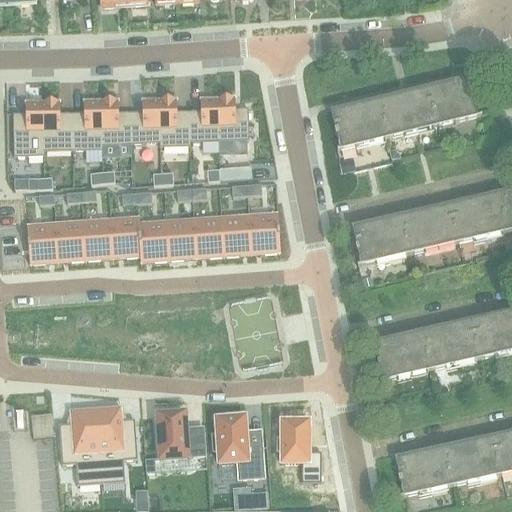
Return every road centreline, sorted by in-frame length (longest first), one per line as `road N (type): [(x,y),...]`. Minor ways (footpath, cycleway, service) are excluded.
road 1 (residential): [(340,384),(229,391),(19,375),(0,361)]
road 2 (residential): [(0,291),(317,272)]
road 3 (residential): [(0,55),(274,47)]
road 4 (residential): [(317,272),(274,47)]
road 5 (residential): [(274,47),(388,38),(497,15)]
road 6 (residential): [(363,511),(340,384)]
